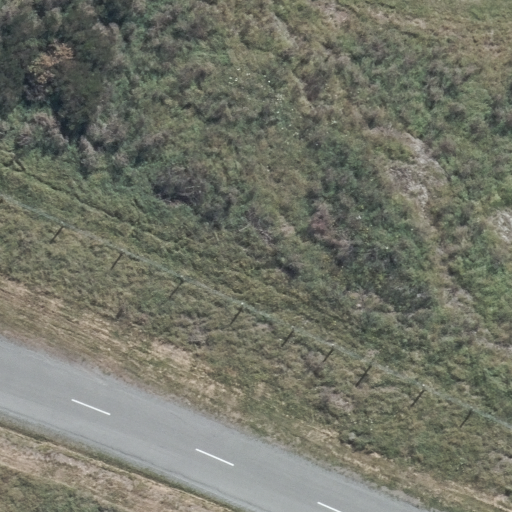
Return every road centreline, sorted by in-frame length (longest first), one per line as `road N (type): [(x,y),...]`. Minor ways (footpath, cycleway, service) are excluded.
road 1 (tertiary): [(0,373),(339,511)]
road 2 (track): [(511,28),(396,34),(314,0)]
